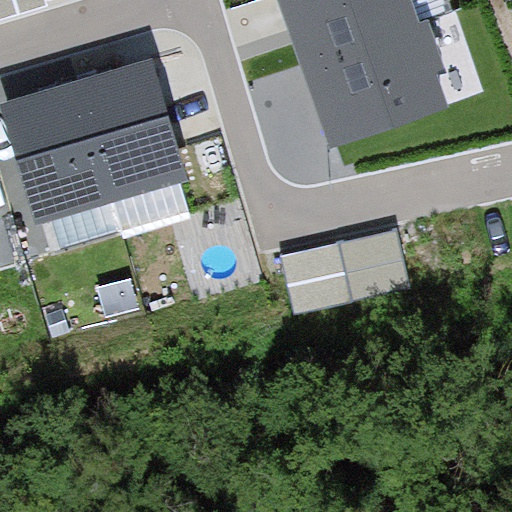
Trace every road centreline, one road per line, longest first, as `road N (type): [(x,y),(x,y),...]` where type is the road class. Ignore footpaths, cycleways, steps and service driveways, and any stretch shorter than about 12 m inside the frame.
road 1 (residential): [(199,0),(269,220),(511,164)]
road 2 (residential): [(0,51),(178,0)]
